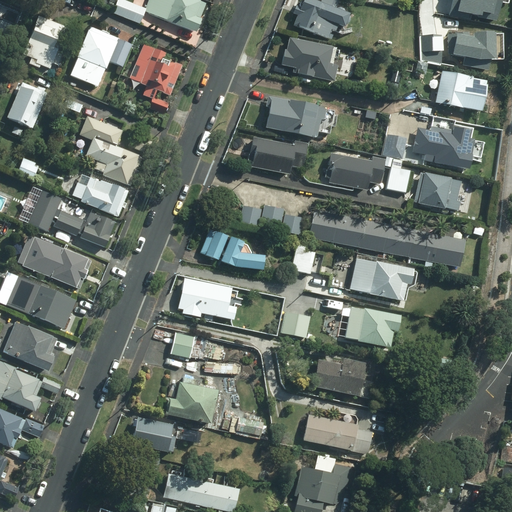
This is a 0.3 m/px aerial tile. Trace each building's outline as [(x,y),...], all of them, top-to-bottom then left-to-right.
[(53,10),(58,0),(38,0),(37,3),(53,10)] [(143,9),(120,0),(116,0),(111,14),(137,24),(143,9)] [(148,0),(143,12),(195,34),(201,21),(198,20),(204,5),(191,0),(148,0)] [(297,16),(293,27),(327,40),(330,32),(334,33),(337,27),(343,30),(348,16),(344,15),(342,11),(338,9),(334,11),(307,0),(303,0),(303,1),(300,2),(299,6),(300,9),(295,7),(292,14),(297,16)] [(339,2),(333,0),(321,0),(320,4),(335,10),(339,2)] [(407,0),(391,0),(390,8),(405,11),(407,0)] [(491,0),(444,0),(446,19),(454,18),(454,30),(447,31),(448,51),(461,50),(462,63),(500,72),(506,47),(494,44),(491,0)] [(23,10),(0,1),(0,14),(2,15),(1,18),(15,23),(16,21),(19,22),(23,10)] [(66,29),(37,17),(22,56),(30,60),(28,65),(38,69),(39,67),(49,70),(56,52),(51,50),(54,43),(59,45),(66,29)] [(117,40),(88,28),(66,86),(83,93),(86,85),(96,88),(102,71),(104,72),(117,40)] [(441,34),(419,34),(420,62),(443,67),(441,34)] [(332,51),(332,49),(288,39),(285,52),(283,52),(280,67),(293,70),(292,74),(297,75),(296,76),(333,84),(336,68),(331,67),(334,52),(332,51)] [(131,46),(118,40),(109,63),(121,68),(131,46)] [(164,55),(142,46),(128,80),(145,87),(141,96),(153,101),(156,93),(169,98),(182,66),(174,63),(173,66),(162,61),(164,55)] [(441,73),(435,104),(480,115),(487,83),(441,73)] [(46,95),(20,84),(5,119),(31,130),(46,95)] [(269,106),(264,127),(326,140),(328,131),(317,129),(320,118),(322,119),(325,108),(267,96),(265,106),(269,106)] [(151,101),(147,109),(163,115),(168,104),(154,98),(153,102),(151,101)] [(81,107),(63,99),(59,107),(78,115),(81,107)] [(369,132),(372,112),(347,107),(343,126),(369,132)] [(116,148),(121,132),(86,117),(78,136),(91,142),(84,158),(95,163),(92,170),(102,174),(101,177),(128,189),(141,159),(116,148)] [(425,154),(424,161),(468,169),(470,156),(479,157),(483,141),(474,139),(474,137),(469,136),(470,129),(453,126),(452,129),(431,125),(430,130),(417,127),(412,152),(425,154)] [(21,131),(14,128),(11,134),(18,137),(21,131)] [(381,155),(402,159),(406,137),(386,133),(381,155)] [(152,144),(132,135),(127,147),(146,155),(152,144)] [(250,166),(288,173),(290,166),(302,168),(307,143),(294,140),(293,144),(251,136),(247,161),(251,161),(250,166)] [(328,182),(365,189),(367,182),(379,184),(384,158),(372,156),(371,160),(329,152),(324,177),(328,178),(328,182)] [(400,168),(401,160),(393,158),(391,167),(387,188),(404,192),(409,170),(400,168)] [(22,159),(16,175),(32,181),(37,170),(33,168),(34,164),(22,159)] [(422,173),(419,172),(413,201),(417,202),(417,203),(444,208),(444,207),(458,210),(460,200),(456,200),(460,181),(450,179),(450,177),(423,172),(422,173)] [(81,201),(80,204),(117,219),(127,193),(99,182),(99,183),(80,175),(71,197),(81,201)] [(263,204),(260,221),(279,225),(282,208),(263,204)] [(259,209),(242,206),(239,222),(257,225),(259,209)] [(333,242),(339,215),(314,210),(308,237),(333,242)] [(50,233),(56,220),(38,212),(32,225),(50,233)] [(104,250),(115,224),(89,214),(87,219),(81,217),(73,235),(80,238),(79,240),(87,243),(84,249),(98,255),(101,248),(104,250)] [(302,217),(284,214),(281,229),(300,233),(302,217)] [(358,247),(364,220),(339,215),(333,242),(358,247)] [(383,252),(389,224),(364,220),(358,247),(383,252)] [(409,257),(414,229),(389,224),(383,252),(409,257)] [(242,242),(209,229),(200,252),(234,266),(261,269),(263,254),(238,252),(242,242)] [(434,262),(439,234),(414,229),(409,257),(434,262)] [(459,267),(464,239),(439,234),(434,262),(459,267)] [(77,288),(90,260),(33,236),(32,238),(27,236),(16,261),(22,264),(21,265),(77,288)] [(315,247),(297,242),(291,270),(310,273),(315,247)] [(355,258),(348,289),(401,301),(405,283),(409,284),(412,268),(375,260),(375,263),(355,258)] [(329,276),(311,272),(307,291),(325,294),(329,276)] [(221,288),(221,285),(184,277),(177,308),(182,309),(181,312),(199,316),(199,313),(214,316),(215,312),(219,313),(224,289),(221,288)] [(63,329),(75,300),(25,280),(22,287),(27,298),(21,312),(63,329)] [(396,331),(399,315),(362,307),(362,310),(350,307),(344,336),(356,339),(356,341),(384,347),(385,343),(390,344),(393,330),(396,331)] [(296,315),(283,313),(280,333),(293,335),(296,315)] [(2,351),(45,371),(52,356),(48,354),(52,347),(67,353),(71,344),(56,337),(55,338),(27,325),(26,327),(15,322),(2,351)] [(206,339),(175,332),(169,354),(188,358),(189,356),(201,359),(206,339)] [(317,359),(312,386),(357,396),(364,362),(342,358),(341,364),(317,359)] [(15,367),(0,360),(0,400),(1,398),(32,412),(39,397),(34,396),(41,381),(14,369),(15,367)] [(211,375),(240,376),(241,363),(201,362),(201,371),(211,372),(211,375)] [(39,386),(56,393),(60,384),(44,376),(39,386)] [(168,398),(164,413),(209,423),(217,390),(198,385),(199,380),(182,376),(180,382),(179,381),(174,399),(168,398)] [(0,442),(10,448),(23,419),(0,408),(0,442)] [(307,414),(302,440),(367,454),(372,431),(356,428),(356,425),(307,414)] [(258,439),(262,422),(238,417),(234,434),(258,439)] [(21,429),(38,437),(43,426),(26,418),(21,429)] [(133,418),(127,446),(159,454),(160,452),(166,453),(170,438),(165,437),(167,426),(133,418)] [(488,430),(472,427),(468,445),(484,449),(488,430)] [(183,430),(176,429),(174,438),(181,439),(183,430)] [(152,478),(157,460),(137,454),(132,473),(152,478)] [(332,473),(299,466),(293,495),(297,496),(293,511),(319,511),(322,502),(332,504),(332,500),(342,502),(344,488),(346,489),(351,467),(334,464),(332,473)] [(167,473),(162,497),(185,502),(191,478),(167,473)] [(0,478),(0,492),(13,499),(18,487),(0,478)] [(191,478),(185,502),(209,507),(214,483),(191,478)] [(214,483),(209,507),(232,511),(238,488),(214,483)] [(149,511),(172,511),(173,508),(152,503),(149,511)]
